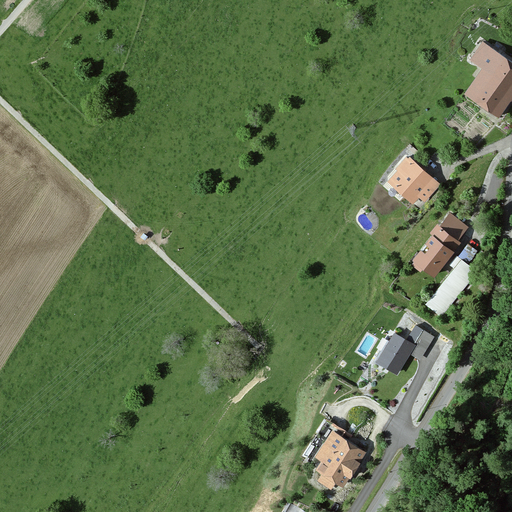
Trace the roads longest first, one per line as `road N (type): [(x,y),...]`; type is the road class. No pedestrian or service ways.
road 1 (track): [(0,96),(257,344)]
road 2 (tertiary): [(511,201),(492,311),(373,511)]
